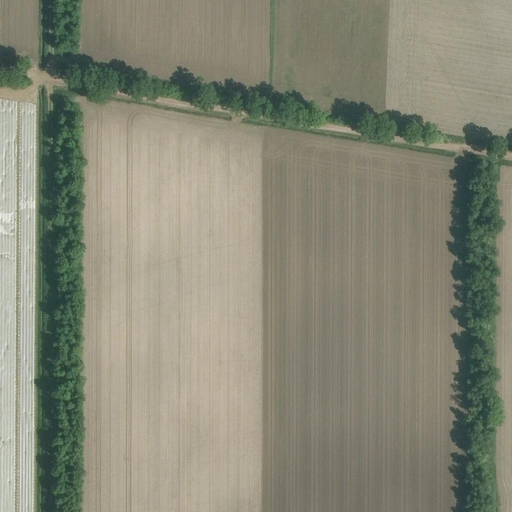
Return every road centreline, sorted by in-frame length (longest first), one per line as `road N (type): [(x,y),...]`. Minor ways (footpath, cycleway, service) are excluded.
road 1 (track): [(511,156),(51,78)]
road 2 (track): [(52,511),(51,78)]
